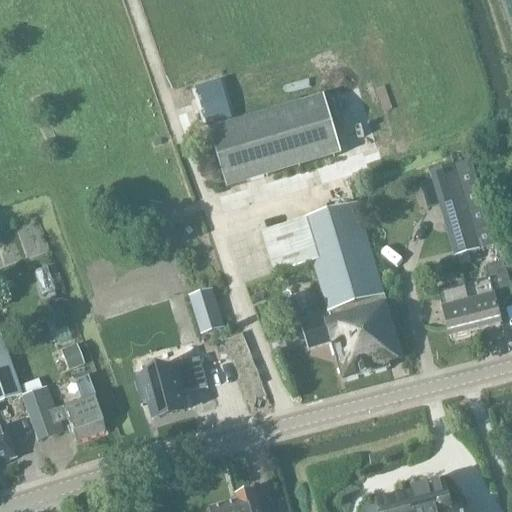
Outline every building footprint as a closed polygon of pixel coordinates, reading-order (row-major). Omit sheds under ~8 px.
[(207,127),(231,120),(220,83),(197,90),(207,127)] [(342,155),(325,98),(210,132),(227,190),(342,155)] [(470,161),(427,173),(451,257),(495,245),(470,161)] [(261,233),(274,276),(312,265),(327,317),(299,325),(307,354),(331,347),(342,385),(389,371),(387,365),(403,360),(357,205),(261,233)] [(487,281),(464,287),(475,333),(500,327),(492,295),(508,292),(501,263),(483,267),(487,281)] [(46,269),(33,273),(41,297),(54,292),(46,269)] [(450,339),(475,333),(464,287),(439,293),(450,339)] [(211,291),(189,298),(201,337),(222,331),(211,291)] [(1,340),(0,339),(0,404),(21,397),(1,340)] [(68,372),(83,366),(76,347),(61,353),(68,372)] [(133,377),(141,408),(143,407),(142,404),(149,402),(150,405),(154,420),(185,412),(181,397),(180,395),(206,388),(207,390),(208,390),(200,359),(198,360),(199,362),(136,379),(135,377),(133,377)] [(81,403),(93,398),(86,379),(74,384),(81,403)] [(47,389),(21,398),(38,444),(63,435),(59,425),(55,412),(47,389)] [(62,409),(55,412),(59,425),(67,422),(76,444),(102,434),(96,417),(100,415),(93,398),(62,409)] [(0,465),(13,461),(3,432),(0,432),(0,465)] [(444,486),(377,503),(379,511),(462,511),(461,506),(450,508),(444,486)] [(239,498),(236,499),(237,503),(238,503),(240,511),(260,511),(256,494),(253,494),(250,492),(240,494),(239,498)] [(234,504),(211,510),(211,511),(240,511),(238,503),(237,503),(234,504)]
